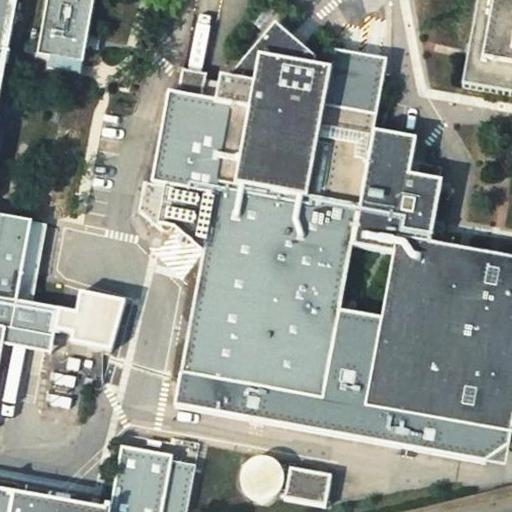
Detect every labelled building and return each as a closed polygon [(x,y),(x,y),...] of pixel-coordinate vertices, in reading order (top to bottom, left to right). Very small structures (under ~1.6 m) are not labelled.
[(48,0),(39,55),(83,63),(87,45),(95,0),(0,0),(0,369),(7,328),(0,326),(0,297),(17,301),(32,221),(0,215),(0,98),(18,0),(48,0)] [(511,0),(484,0),(468,85),(511,94),(511,0)] [(376,133),(390,57),(339,47),(334,71),(319,68),(320,61),(280,25),(232,80),(222,79),(218,104),(202,102),(207,75),(183,71),(179,95),(170,93),(153,185),(145,184),(139,214),(164,234),(172,225),(204,253),(175,408),(485,465),(510,448),(511,435),(511,258),(432,243),(443,181),(415,176),(411,175),(418,141),(376,133)] [(61,136),(59,151),(77,153),(78,138),(61,136)] [(38,305),(17,301),(0,297),(0,326),(32,333),(38,305)] [(78,312),(38,305),(32,333),(54,337),(56,329),(74,332),(78,312)] [(111,511),(105,511),(0,492),(0,511),(186,511),(195,468),(172,463),(173,459),(123,449),(111,511)] [(276,497),(281,492),(286,493),(284,501),(326,509),(332,477),(290,469),(289,476),(283,475),(281,468),(276,463),(262,459),(255,460),(248,465),(241,476),(243,490),(248,496),(255,500),(264,501),(276,497)]
